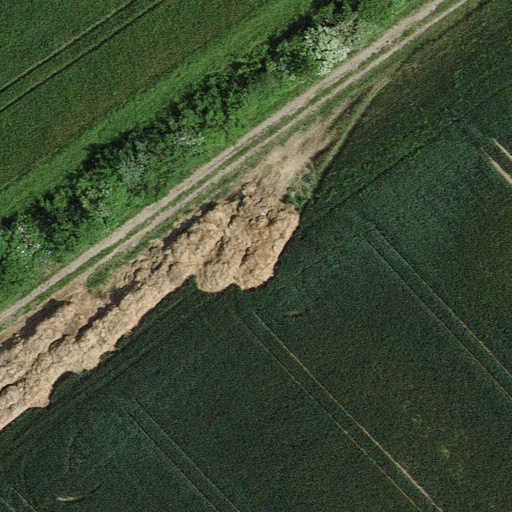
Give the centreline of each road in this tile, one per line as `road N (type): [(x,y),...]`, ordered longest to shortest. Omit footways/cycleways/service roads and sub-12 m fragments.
road 1 (track): [(0,329),(458,0)]
road 2 (track): [(511,134),(290,282)]
